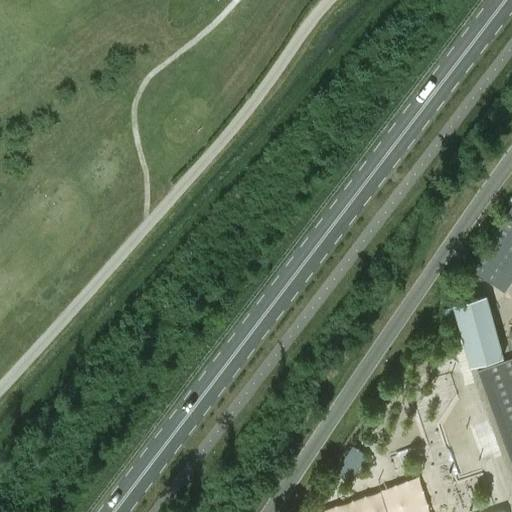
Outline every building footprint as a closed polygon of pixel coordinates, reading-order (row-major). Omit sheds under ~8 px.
[(511,284),(511,208),(469,270),(504,295),(511,284)] [(504,362),(487,299),(454,308),(471,371),(504,362)] [(511,361),(478,373),(511,468),(511,361)] [(335,472),(346,479),(364,453),(353,446),(335,472)] [(416,480),(382,489),(387,511),(436,511),(427,475),(415,478),(416,480)]
